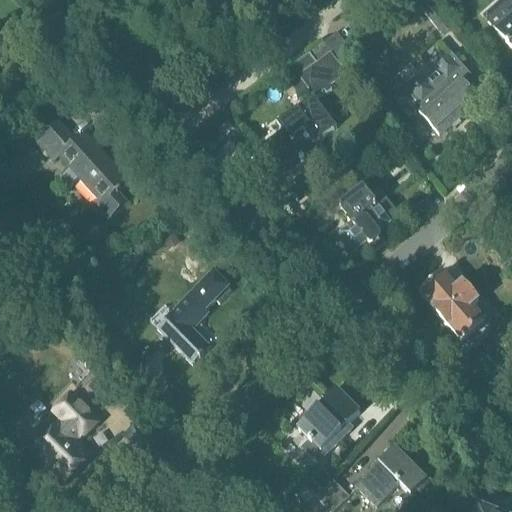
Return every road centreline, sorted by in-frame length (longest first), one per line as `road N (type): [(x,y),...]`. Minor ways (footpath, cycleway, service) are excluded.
road 1 (residential): [(333,314),(49,0)]
road 2 (residential): [(135,511),(333,314)]
road 3 (residential): [(333,314),(511,161)]
road 4 (residential): [(333,314),(450,424),(511,461)]
